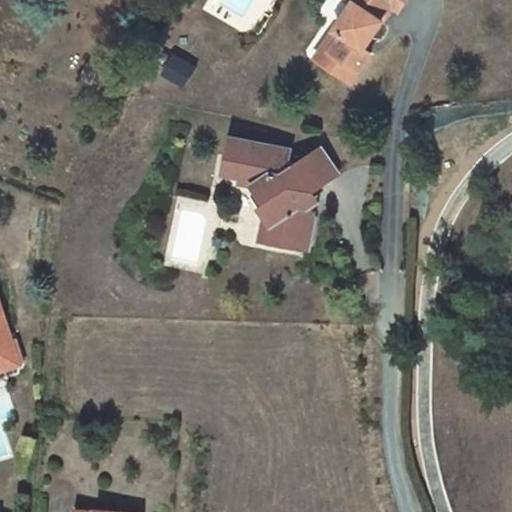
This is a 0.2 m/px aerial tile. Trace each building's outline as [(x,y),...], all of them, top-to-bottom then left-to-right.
[(338,57),(331,69),(353,82),(373,54),(366,49),(393,7),(383,0),(348,0),(353,4),(336,29),(344,34),(332,52),(338,57)] [(383,0),(393,7),(400,12),(407,0),(383,0)] [(317,58),(331,69),(338,57),(332,52),(344,34),(336,29),(317,58)] [(106,71),(91,65),(84,84),(97,90),(106,71)] [(243,169),(242,176),(240,183),(255,186),(265,203),(261,207),(266,215),(272,226),(269,243),(289,247),(297,241),(311,244),(316,217),(310,208),(313,192),(313,191),(339,173),(324,148),(297,164),(290,163),(292,148),(233,136),(226,166),(243,169)] [(225,173),(242,176),(243,169),(226,166),(225,173)] [(320,201),(313,191),(313,192),(310,208),(320,201)] [(261,242),(269,243),(272,226),(266,215),(261,242)] [(309,251),(311,244),(297,241),(289,247),(309,251)] [(0,305),(0,373),(20,366),(0,305)]
